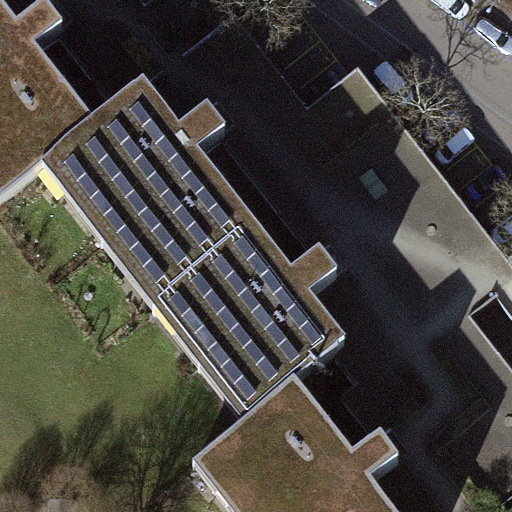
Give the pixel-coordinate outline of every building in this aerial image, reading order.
[(131,99),(168,70),(113,0),(0,0),(0,36),(6,44),(44,15),(61,37),(118,109),(131,99)] [(113,0),(168,70),(219,31),(328,171),(380,131),(492,276),(443,314),(511,403),(511,374),(469,319),(511,286),(511,271),(357,73),(306,112),(218,0),(154,0),(143,8),(136,0),(113,0)] [(53,159),(89,132),(33,59),(61,37),(44,15),(6,44),(0,36),(0,198),(1,200),(53,159)] [(168,70),(131,99),(166,143),(205,114),(224,139),(315,255),(334,280),(295,310),(332,358),(357,389),(344,399),(376,441),(395,465),(358,493),(372,511),(491,511),(511,496),(511,403),(443,314),(492,276),(380,131),(328,171),(219,31),(168,70)] [(165,303),(254,234),(197,160),(224,139),(205,114),(166,143),(131,99),(118,109),(89,132),(53,159),(165,303)] [(254,418),(295,387),(332,358),(295,310),(334,280),(315,255),(287,276),(254,234),(165,303),(254,418)] [(295,387),(254,418),(205,456),(248,511),(372,511),(358,493),(395,465),(376,441),(352,460),(295,387)]
